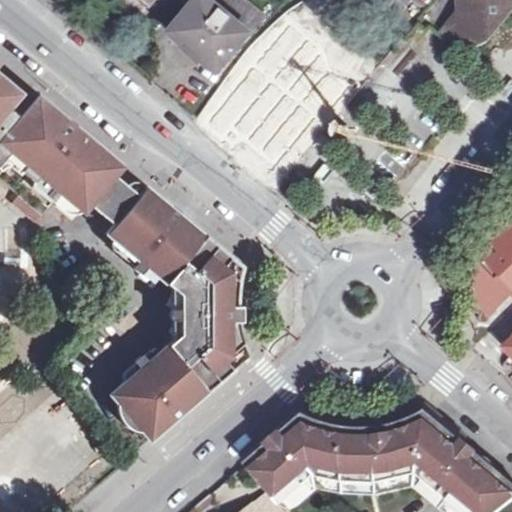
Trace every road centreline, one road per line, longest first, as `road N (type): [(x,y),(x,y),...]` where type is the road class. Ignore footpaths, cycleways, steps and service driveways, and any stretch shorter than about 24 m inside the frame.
road 1 (tertiary): [(0,2),(330,283)]
road 2 (secondary): [(145,511),(340,335)]
road 3 (secondary): [(386,283),(511,139)]
road 4 (tertiary): [(385,326),(511,427)]
